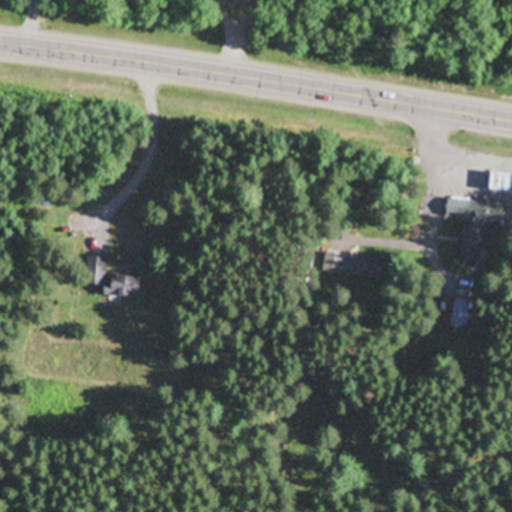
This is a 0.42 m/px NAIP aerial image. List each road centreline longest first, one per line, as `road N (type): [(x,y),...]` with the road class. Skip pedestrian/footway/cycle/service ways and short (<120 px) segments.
road 1 (primary): [(511,121),(0,44)]
road 2 (track): [(0,80),(355,126)]
